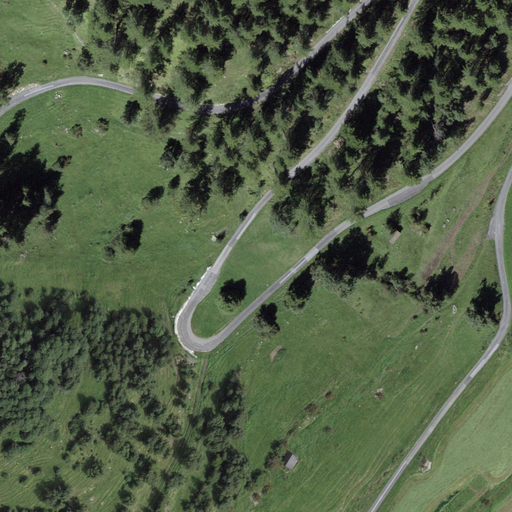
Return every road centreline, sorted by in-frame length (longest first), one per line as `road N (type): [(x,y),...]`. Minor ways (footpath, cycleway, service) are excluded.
road 1 (track): [(414,0),(343,118),(259,203),(224,252),(186,312),(192,343),(215,340),(336,230),(436,173),(511,87)]
road 2 (track): [(0,111),(70,80),(188,107),(240,106),(288,76),(367,0)]
road 3 (track): [(511,172),(498,231),(506,319),(371,511)]
